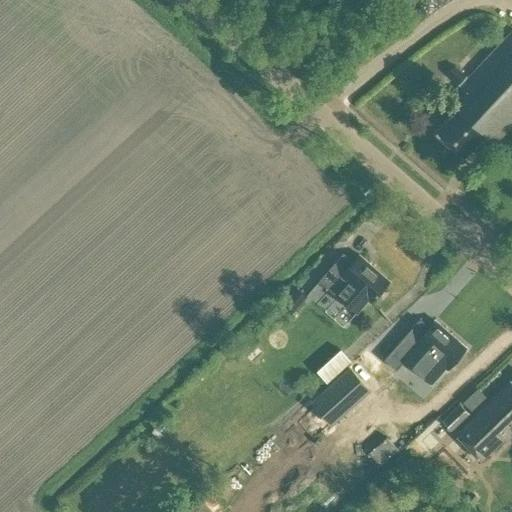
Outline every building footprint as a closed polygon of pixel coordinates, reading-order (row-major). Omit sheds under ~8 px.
[(511,28),(465,76),(455,66),(446,75),(462,90),(466,93),(449,111),(453,114),(435,133),(462,158),(462,157),(484,133),(492,140),(511,120),(511,28)] [(343,254),(320,281),(332,292),(340,299),(357,313),(369,300),(371,302),(381,291),(388,291),(387,284),(390,281),(359,255),(353,262),(343,254)] [(292,313),(306,297),(295,288),(282,304),(292,313)] [(396,347),(386,359),(396,369),(407,357),(417,365),(434,380),(446,367),(447,369),(466,347),(436,321),(429,329),(420,320),(396,347)] [(321,371),(329,381),(350,363),(342,353),(321,371)] [(371,391),(350,367),(310,403),(331,426),(371,391)] [(456,434),(455,435),(480,461),(481,461),(507,436),(511,431),(511,382),(511,381),(478,413),(456,434)] [(442,420),(453,432),(471,414),(460,403),(442,420)] [(403,444),(384,422),(348,455),(367,476),(403,444)] [(184,511),(219,511),(226,507),(212,490),(184,511)]
